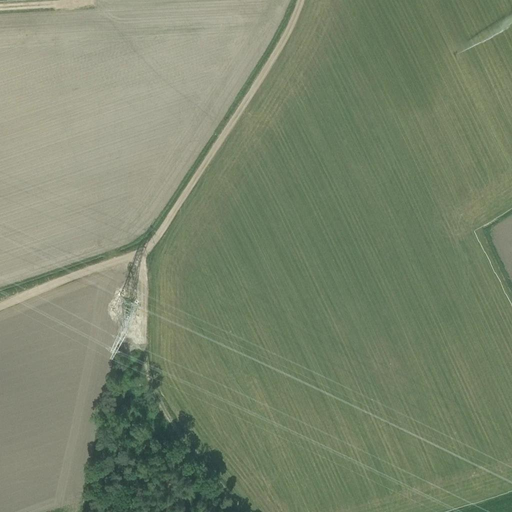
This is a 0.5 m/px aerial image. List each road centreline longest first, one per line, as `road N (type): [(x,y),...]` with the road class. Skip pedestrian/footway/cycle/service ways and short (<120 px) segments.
road 1 (track): [(143,255),(274,54),(299,0)]
road 2 (track): [(143,255),(146,365),(246,511)]
road 3 (track): [(0,306),(143,255)]
